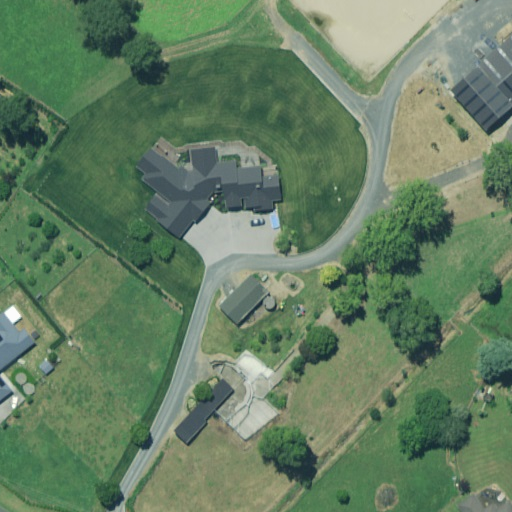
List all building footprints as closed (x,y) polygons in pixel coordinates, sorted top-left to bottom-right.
[(218,168),(203,156),(188,175),(164,156),(145,180),(200,223),(228,187),(213,174),(218,168)] [(272,294),(255,276),(223,307),(241,325),(272,294)] [(22,330),(7,311),(0,316),(0,405),(18,391),(3,373),(43,340),(30,324),(22,330)] [(262,407),(251,395),(232,412),(243,424),(262,407)] [(191,444),(215,417),(203,406),(178,433),(191,444)] [(488,510),(478,495),(461,507),(464,511),(511,511),(511,505),(507,497),(488,510)]
